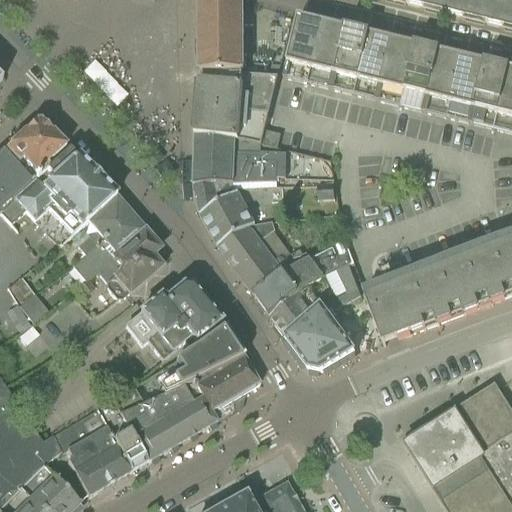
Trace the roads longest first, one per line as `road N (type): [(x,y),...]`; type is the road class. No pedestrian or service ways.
road 1 (unclassified): [(301,416),(174,225),(0,37)]
road 2 (residential): [(301,416),(511,327)]
road 3 (residential): [(119,511),(301,416)]
road 4 (residential): [(511,52),(349,13)]
